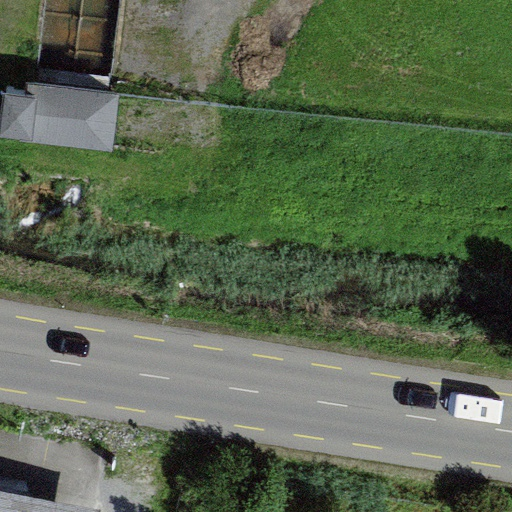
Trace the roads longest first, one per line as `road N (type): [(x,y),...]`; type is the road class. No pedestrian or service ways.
road 1 (primary): [(0,349),(511,433)]
road 2 (unknown): [(168,378),(145,511)]
